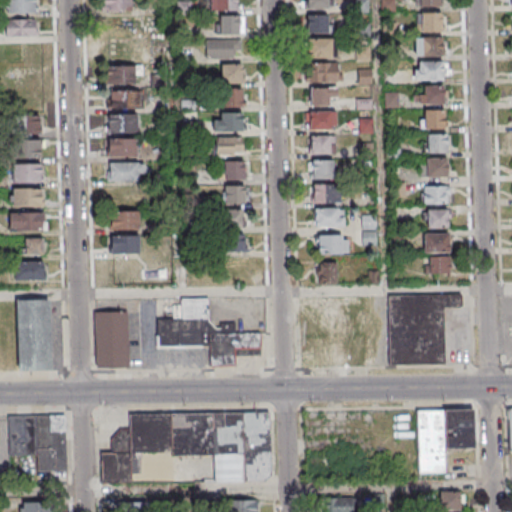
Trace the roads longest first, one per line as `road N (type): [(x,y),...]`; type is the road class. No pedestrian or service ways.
road 1 (residential): [(293,511),(276,0)]
road 2 (residential): [(89,511),(73,0)]
road 3 (residential): [(495,511),(480,0)]
road 4 (tertiary): [(511,386),(0,394)]
